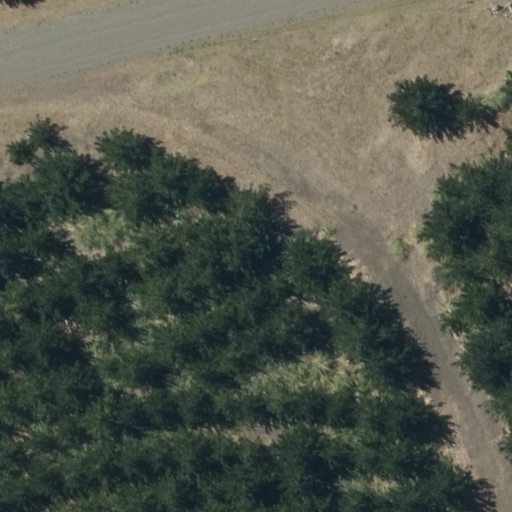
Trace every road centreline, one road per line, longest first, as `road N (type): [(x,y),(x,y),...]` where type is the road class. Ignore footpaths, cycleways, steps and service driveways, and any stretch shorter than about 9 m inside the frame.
road 1 (track): [(301,0),(511,482)]
road 2 (track): [(0,81),(277,0)]
